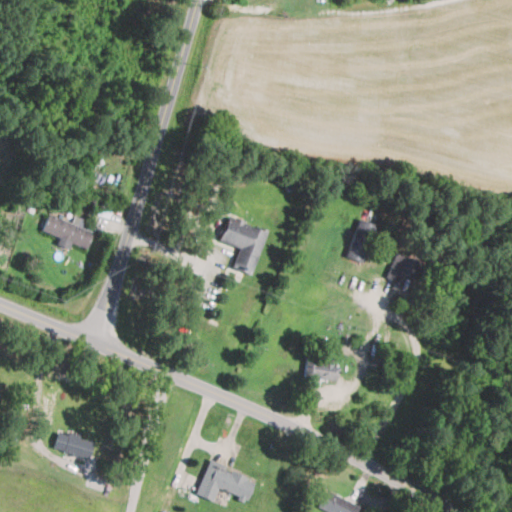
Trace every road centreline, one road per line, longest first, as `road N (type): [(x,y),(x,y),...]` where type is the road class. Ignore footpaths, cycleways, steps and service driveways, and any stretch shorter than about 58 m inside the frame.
road 1 (tertiary): [(456,511),(316,436),(0,300)]
road 2 (residential): [(95,341),(200,0)]
